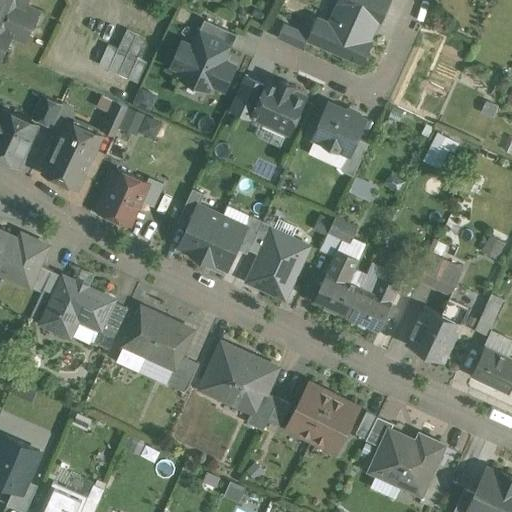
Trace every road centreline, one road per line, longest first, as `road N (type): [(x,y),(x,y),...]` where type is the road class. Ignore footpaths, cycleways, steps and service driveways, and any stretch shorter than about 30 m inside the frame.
road 1 (residential): [(0,178),(156,269),(426,380),(448,400),(511,430)]
road 2 (residential): [(264,46),(358,86),(377,85),(421,0)]
